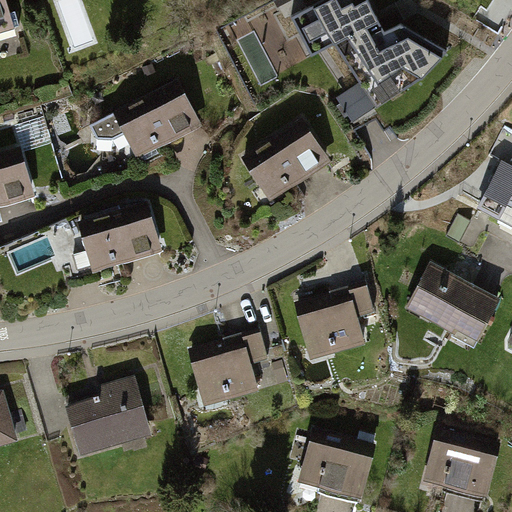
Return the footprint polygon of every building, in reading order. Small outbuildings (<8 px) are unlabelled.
[(6,0),(0,0),(0,39),(16,36),(6,0)] [(368,0),(322,0),(291,16),(301,35),(314,28),(324,49),(335,43),(361,82),(369,78),(381,95),(401,82),(405,89),(424,77),(447,51),(403,23),(387,32),(368,0)] [(181,88),(122,118),(143,159),(203,129),(181,88)] [(317,128),(258,158),(279,199),(338,169),(317,128)] [(22,161),(0,168),(0,217),(37,204),(22,161)] [(511,178),(494,212),(511,221),(511,178)] [(150,201),(88,224),(103,267),(166,245),(150,201)] [(437,276),(421,314),(490,344),(507,306),(437,276)] [(345,319),(310,327),(320,369),(369,358),(364,335),(389,330),(381,296),(341,305),(345,319)] [(239,361),(204,369),(214,411),(263,400),(258,377),(283,371),(275,337),(235,346),(239,361)] [(139,388),(77,407),(93,459),(155,441),(139,388)] [(13,401),(0,403),(0,457),(23,453),(13,401)] [(449,436),(431,485),(490,507),(508,458),(449,436)] [(321,446),(309,487),(375,506),(387,466),(321,446)]
